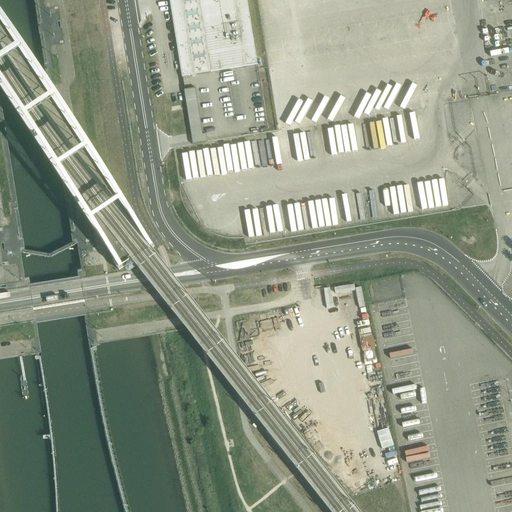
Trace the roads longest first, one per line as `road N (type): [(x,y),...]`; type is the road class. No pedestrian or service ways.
road 1 (secondary): [(216,269),(178,240),(161,214),(125,0)]
road 2 (secondary): [(216,269),(410,241),(440,252),(479,287)]
road 3 (unclassified): [(511,102),(478,119),(502,243),(499,266),(479,287)]
road 4 (secondary): [(28,298),(216,269)]
